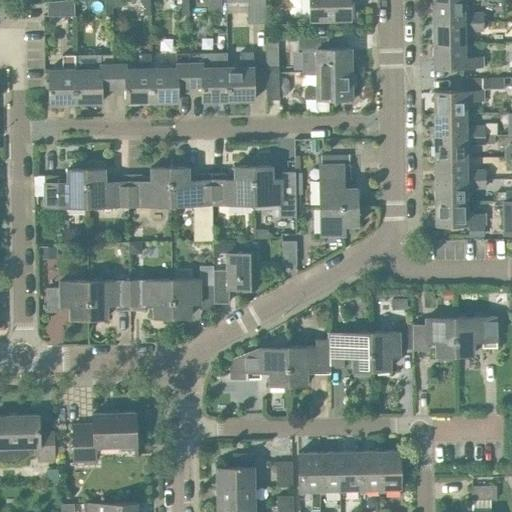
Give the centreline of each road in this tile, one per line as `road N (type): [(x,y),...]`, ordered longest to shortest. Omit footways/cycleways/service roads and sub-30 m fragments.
road 1 (residential): [(18,131),(392,124)]
road 2 (residential): [(422,428),(180,432)]
road 3 (residential): [(179,362),(379,245)]
road 4 (residential): [(17,356),(18,131)]
road 5 (residential): [(17,356),(179,362)]
road 6 (residential): [(510,271),(408,272),(379,245)]
road 7 (residential): [(392,124),(390,0)]
road 8 (residential): [(379,245),(393,209),(392,124)]
